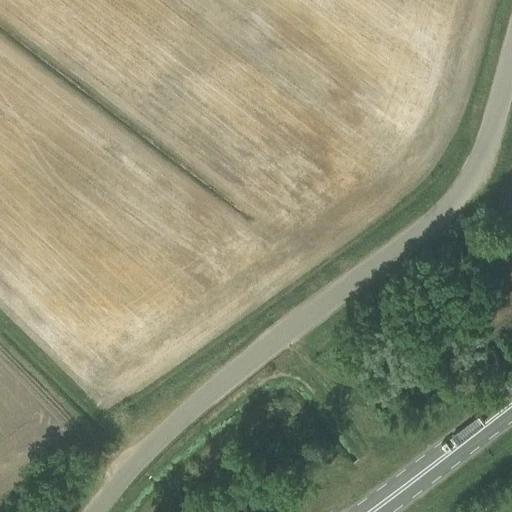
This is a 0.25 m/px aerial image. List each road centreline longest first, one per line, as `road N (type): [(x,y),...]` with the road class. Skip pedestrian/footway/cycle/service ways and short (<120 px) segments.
road 1 (unclassified): [(94,511),(175,423),(465,189),(511,53)]
road 2 (primary): [(369,511),(511,406)]
road 3 (track): [(362,431),(277,338)]
